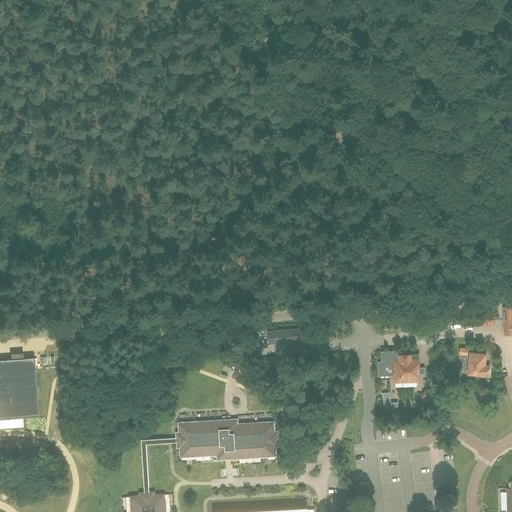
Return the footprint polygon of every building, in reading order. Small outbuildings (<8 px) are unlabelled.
[(511,306),(504,306),(503,306),(504,334),(505,334),(511,333),(511,306)] [(443,323),(458,321),(456,311),(442,312),(443,323)] [(483,326),(494,325),(493,314),(482,315),(483,326)] [(322,327),(300,329),(301,342),(323,340),(322,327)] [(379,375),(394,374),(395,381),(418,380),(418,372),(424,372),(424,368),(419,368),(419,354),(411,355),(411,354),(400,355),(397,355),(397,351),(382,351),(382,362),(379,362),(379,375)] [(488,376),(489,366),(484,366),(485,354),(470,353),(468,374),(488,376)] [(0,419),(23,418),(39,416),(34,358),(0,360),(0,419)] [(239,423),(238,418),(178,422),(179,432),(176,432),(176,437),(176,439),(176,442),(176,443),(177,448),(180,448),(180,458),(216,455),(217,460),(277,457),(276,447),(279,447),(278,431),(275,431),(274,421),(239,423)] [(176,437),(141,440),(145,494),(149,494),(146,444),(176,442),(176,439),(176,437)] [(333,493),(340,494),(341,483),(333,482),(333,493)] [(157,496),(157,493),(149,494),(145,494),(144,494),(142,494),(142,497),(132,497),(133,511),(167,511),(166,495),(157,496)]
